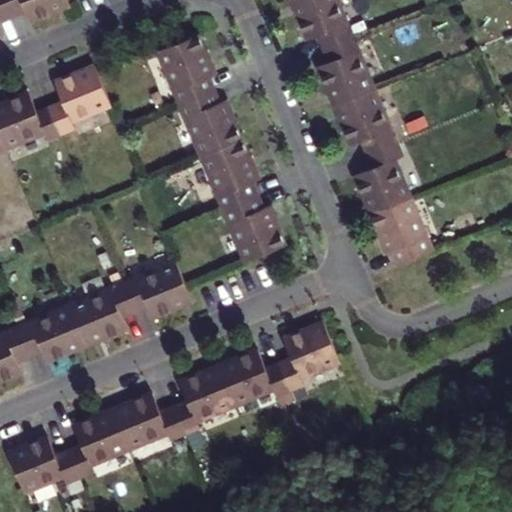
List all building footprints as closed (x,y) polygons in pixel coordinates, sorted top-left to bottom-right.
[(65,0),(0,0),(0,40),(4,39),(0,29),(0,27),(25,17),(30,28),(55,18),(54,15),(68,8),(65,0)] [(401,163),(334,0),(287,0),(291,8),(294,6),(300,20),(297,22),(307,47),(318,42),(329,68),(317,73),(327,98),(331,96),(343,127),(340,128),(350,153),(361,149),(372,174),(353,182),(363,207),(366,206),(372,220),(368,221),(385,262),(391,259),(396,272),(430,259),(393,166),(401,163)] [(198,43),(158,59),(245,273),(285,256),(268,216),(263,218),(252,193),(258,191),(224,108),(218,111),(209,85),(214,83),(198,43)] [(0,157),(45,139),(48,146),(74,136),(70,129),(111,112),(96,75),(80,81),(79,78),(54,88),(59,100),(33,110),(29,99),(3,109),(5,112),(0,114),(0,157)] [(174,268),(0,338),(0,385),(19,378),(14,367),(40,356),(45,368),(70,357),(68,354),(98,341),(100,345),(124,334),(120,323),(146,313),(150,324),(175,313),(174,310),(189,304),(174,268)] [(19,449),(5,455),(20,492),(59,476),(62,483),(87,472),(85,465),(165,432),(167,440),(193,429),(190,422),(269,389),(272,396),(298,386),(295,379),(335,362),(320,325),(305,331),(304,328),(293,332),(279,338),(283,350),(257,361),(253,349),(244,353),(228,360),(229,363),(200,375),(199,372),(174,382),(178,393),(153,404),(148,392),(123,403),(124,406),(94,418),(93,415),(68,425),(73,437),(47,447),(42,436),(17,446),(19,449)]
